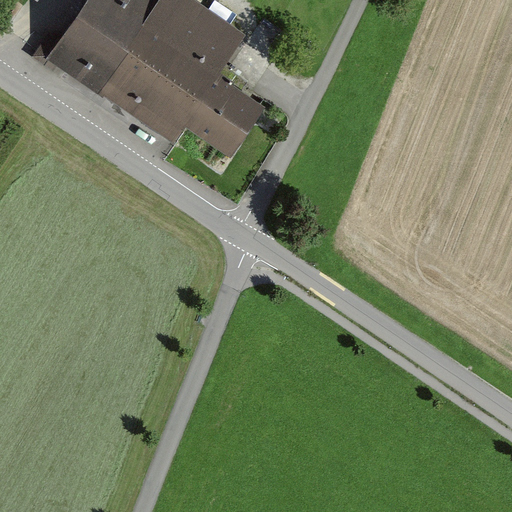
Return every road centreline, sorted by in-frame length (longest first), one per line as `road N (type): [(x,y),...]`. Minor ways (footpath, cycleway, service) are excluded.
road 1 (tertiary): [(511,424),(249,244)]
road 2 (tertiary): [(249,244),(0,69)]
road 3 (residential): [(143,511),(249,244)]
road 4 (unclassified): [(249,244),(366,0)]
